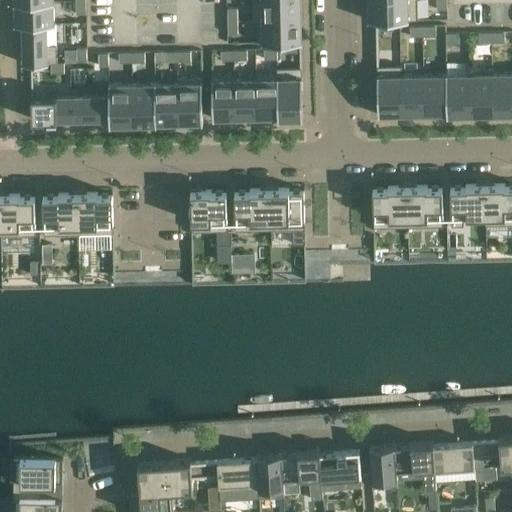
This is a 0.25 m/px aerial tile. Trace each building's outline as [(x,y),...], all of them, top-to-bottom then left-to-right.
[(252,0),(253,3),(253,17),(253,22),(258,22),(258,20),(301,19),(300,0),(252,0)] [(368,0),(369,19),(368,19),(368,21),(376,20),(379,20),(392,20),(401,20),(417,20),(416,0),(368,0)] [(446,0),(436,0),(437,10),(447,9),(446,0)] [(55,1),(14,2),(14,3),(15,3),(16,23),(14,23),(14,25),(23,24),(47,23),(47,24),(54,24),(55,24),(55,22),(54,22),(54,2),(55,2),(55,1)] [(86,1),(76,1),(76,14),(86,14),(86,1)] [(238,8),(228,8),(228,21),(238,20),(238,8)] [(301,19),(258,20),(258,22),(258,43),(262,43),(277,42),(285,42),(298,42),(301,42),(303,42),(303,40),(301,40),(301,19)] [(238,20),(228,21),(228,34),(238,33),(238,20)] [(392,20),(379,20),(379,31),(392,30),(392,20)] [(24,62),(22,62),(22,63),(31,63),(49,63),(57,63),(57,44),(47,45),(47,24),(47,23),(23,24),(24,62)] [(423,26),(410,26),(410,36),(423,36),(423,26)] [(436,26),(423,26),(423,36),(436,36),(436,26)] [(492,32),(479,33),(479,43),(492,42),(492,32)] [(505,32),(492,32),(492,42),(505,42),(505,32)] [(459,33),(446,33),(446,43),(459,43),(459,33)] [(298,42),(285,42),(285,43),(285,53),(298,52),(298,42)] [(87,48),(77,48),(77,61),(87,61),(87,48)] [(277,49),(264,50),(264,60),(277,59),(277,49)] [(234,50),(221,50),(221,60),(234,60),(234,50)] [(244,50),(234,50),(234,60),(247,60),(247,50),(244,50)] [(165,51),(155,51),(155,62),(165,61),(178,61),(178,51),(165,52),(165,51)] [(191,51),(178,51),(178,61),(191,61),(191,51)] [(132,52),(119,52),(119,62),(132,62),(132,52)] [(145,52),(132,52),(132,62),(145,62),(145,52)] [(109,53),(99,53),(99,66),(109,66),(109,53)] [(57,63),(51,63),(51,73),(64,73),(64,68),(64,63),(57,63)] [(402,66),(377,66),(378,115),(380,115),(380,114),(402,113),(401,75),(402,75),(402,66)] [(302,68),(277,68),(277,73),(278,73),(279,116),(278,116),(278,119),(279,119),(280,119),(280,118),(301,118),(301,119),(303,119),(302,68)] [(494,69),(468,69),(468,74),(470,74),(471,113),(493,113),(493,73),(494,73),(494,69)] [(511,72),(494,73),(493,73),(493,113),(511,112),(511,72)] [(277,73),(255,73),(255,78),(256,78),(257,116),(278,116),(279,116),(278,73),(277,73)] [(446,74),(424,75),(425,113),(447,112),(448,112),(447,74),(447,73),(446,73),(446,74)] [(236,74),(212,74),(213,99),(213,119),(215,119),(215,117),(236,117),(235,79),(236,79),(236,74)] [(447,112),(447,115),(448,115),(448,114),(471,113),(470,74),(468,74),(447,74),(448,112),(447,112)] [(402,75),(401,75),(402,113),(425,113),(424,75),(402,75)] [(202,77),(177,78),(177,82),(178,82),(179,122),(201,122),(202,123),(203,123),(202,77)] [(236,79),(235,79),(236,117),(257,116),(256,78),(255,78),(236,79)] [(155,83),(132,84),(133,123),(155,123),(155,124),(156,124),(156,82),(155,82),(155,83)] [(156,82),(156,124),(157,124),(157,123),(179,122),(178,82),(177,82),(156,83),(156,82)] [(110,83),(109,83),(109,94),(110,94),(110,118),(109,118),(110,125),(111,125),(111,124),(133,123),(132,84),(110,84),(110,83)] [(109,94),(71,95),(72,119),(109,118),(110,118),(110,94),(109,94)] [(71,95),(32,96),(32,120),(48,119),(48,121),(57,120),(57,119),(72,119),(71,95)] [(465,186),(450,186),(451,226),(463,226),(463,216),(485,216),(486,216),(485,184),(465,185),(465,186)] [(486,216),(485,216),(485,225),(511,224),(511,184),(505,185),(505,184),(494,184),(485,184),(486,216)] [(388,188),(373,188),(374,228),(409,227),(408,186),(388,187),(388,188)] [(427,186),(408,186),(409,227),(443,226),(442,187),(427,187),(427,186)] [(278,189),(269,190),(270,230),(294,230),(294,243),(305,243),(305,229),(304,190),(289,190),(289,189),(278,189)] [(249,191),(234,192),(235,231),(270,230),(269,190),(260,190),(249,190),(249,191)] [(191,205),(189,205),(190,212),(191,212),(191,232),(217,232),(217,245),(232,244),(231,230),(227,230),(226,192),(211,192),(211,191),(200,191),(191,191),(190,191),(191,205)] [(78,193),(79,234),(114,233),(113,198),(113,193),(98,194),(98,192),(87,193),(82,193),(78,193)] [(58,195),(43,195),(44,234),(79,234),(78,193),(75,193),(75,194),(69,194),(69,193),(58,193),(58,195)] [(20,195),(0,195),(1,235),(2,235),(36,234),(35,195),(20,196),(20,195)] [(52,244),(42,244),(42,263),(52,263),(52,244)] [(251,254),(232,254),(232,262),(232,271),(242,271),(242,265),(252,265),(251,254)] [(511,436),(499,437),(501,466),(511,465),(511,436)] [(499,440),(490,441),(491,455),(500,454),(499,440)] [(482,441),(473,442),(474,456),(483,455),(482,441)] [(490,441),(482,441),(483,455),(491,455),(490,441)] [(432,442),(395,445),(397,469),(434,466),(432,442)] [(434,442),(432,442),(434,466),(434,469),(475,466),(474,456),(473,442),(434,445),(434,442)] [(395,445),(370,446),(372,480),(398,478),(397,469),(395,445)] [(321,450),(282,453),(284,477),(321,474),(321,477),(322,477),(323,477),(321,453),(321,450)] [(360,450),(321,453),(323,477),(322,477),(323,490),(362,487),(361,474),(360,450)] [(282,453),(256,455),(256,458),(258,482),(259,488),(284,486),(284,477),(282,453)] [(13,498),(13,499),(20,499),(38,499),(40,499),(63,499),(63,498),(63,458),(21,457),(21,459),(21,480),(14,480),(13,498)] [(256,458),(218,460),(219,474),(220,485),(258,482),(256,458)] [(165,461),(138,463),(140,489),(166,488),(172,487),(172,490),(193,488),(208,487),(219,486),(220,486),(220,485),(219,474),(210,475),(206,475),(201,476),(192,476),(191,462),(191,459),(165,461)] [(218,460),(209,461),(210,475),(219,474),(218,460)] [(209,461),(200,462),(201,476),(206,475),(210,475),(209,461)] [(200,462),(191,462),(192,476),(201,476),(200,462)] [(485,467),(475,468),(476,480),(486,480),(485,467)] [(435,470),(423,470),(424,490),(437,490),(435,470)] [(166,488),(140,489),(141,511),(171,511),(174,511),(172,490),(172,487),(166,488)] [(62,511),(63,499),(40,499),(38,499),(20,499),(20,511),(62,511)]
